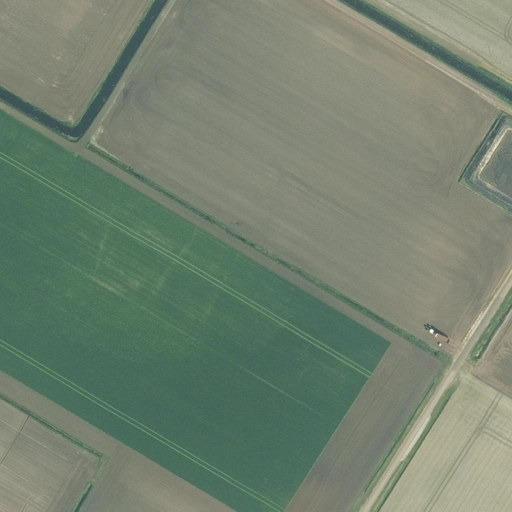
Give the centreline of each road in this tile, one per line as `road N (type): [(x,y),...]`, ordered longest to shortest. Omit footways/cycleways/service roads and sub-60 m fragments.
road 1 (unclassified): [(362,511),(511,275)]
road 2 (track): [(511,107),(333,0)]
road 3 (track): [(511,78),(379,0)]
